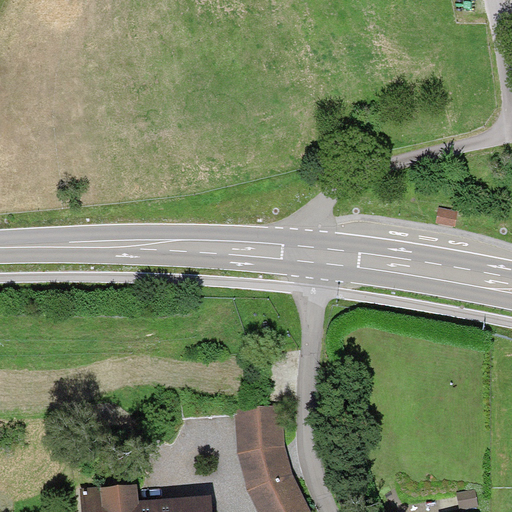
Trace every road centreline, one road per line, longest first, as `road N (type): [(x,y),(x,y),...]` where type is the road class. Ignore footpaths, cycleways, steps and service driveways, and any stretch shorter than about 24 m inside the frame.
road 1 (secondary): [(312,254),(177,244),(0,246)]
road 2 (residential): [(312,254),(309,435),(331,511)]
road 3 (unclassified): [(312,254),(323,203),(359,175),(511,138)]
road 4 (secondary): [(511,283),(312,254)]
road 5 (track): [(511,126),(493,0)]
